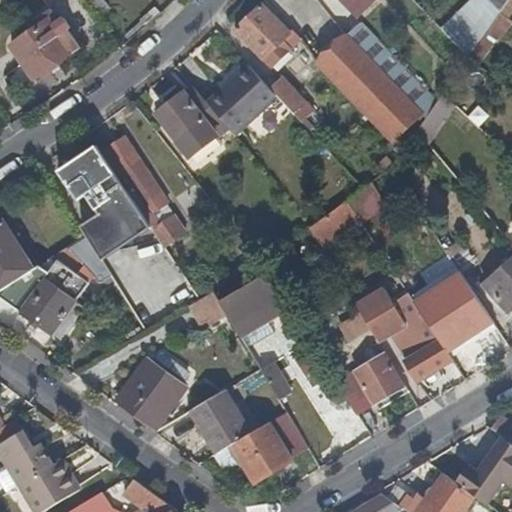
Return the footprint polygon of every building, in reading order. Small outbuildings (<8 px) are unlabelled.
[(471,26),(459,45),(470,57),(488,31),(502,12),(489,0),(473,0),(460,13),(471,26)] [(489,0),(502,12),(510,0),(489,0)] [(509,18),(511,13),(511,0),(510,0),(502,12),(509,18)] [(274,68),(301,41),(293,33),(290,35),(264,6),(238,30),(263,58),(274,68)] [(501,40),(511,25),(511,19),(509,18),(502,12),(488,31),(497,38),(501,40)] [(55,27),(51,20),(13,45),(36,79),(83,47),(70,28),(72,26),(67,18),(55,27)] [(361,21),(348,35),(414,104),(427,90),(361,21)] [(483,58),(497,38),(488,31),(470,57),(479,64),(483,58)] [(395,142),(424,114),(414,104),(348,35),(319,63),(395,142)] [(500,71),(483,58),(479,64),(496,76),(500,71)] [(226,85),(250,64),(247,60),(223,82),(226,85)] [(236,134),(279,95),(271,88),(250,64),(226,85),(208,101),(230,126),(236,134)] [(284,76),(271,88),(279,95),(311,131),(323,119),(284,76)] [(208,101),(194,86),(167,107),(170,112),(161,119),(178,139),(174,141),(182,153),(186,150),(191,156),(222,132),(230,126),(208,101)] [(430,145),(457,107),(444,95),(439,102),(428,118),(419,131),(430,145)] [(153,235),(167,253),(191,234),(131,137),(97,155),(153,235)] [(103,260),(153,235),(97,155),(64,178),(80,224),(88,236),(103,260)] [(472,170),(459,181),(498,229),(511,218),(472,170)] [(366,218),(385,205),(373,186),(355,200),(366,218)] [(331,216),(312,229),(321,244),(341,231),(331,216)] [(480,265),(451,222),(439,231),(467,273),(480,265)] [(4,223),(0,225),(0,230),(28,274),(40,267),(32,255),(27,258),(4,223)] [(67,232),(75,245),(88,236),(80,224),(67,232)] [(0,290),(0,291),(28,274),(0,230),(0,290)] [(83,272),(103,260),(88,236),(75,245),(69,249),(83,272)] [(475,293),(449,253),(432,264),(447,286),(430,297),(441,313),(440,314),(454,336),(460,332),(478,360),(504,343),(472,295),(475,293)] [(490,273),(493,277),(484,284),(508,312),(511,308),(511,260),(500,271),(497,267),(490,273)] [(45,280),(49,274),(40,267),(28,274),(0,291),(25,307),(22,312),(53,333),(75,302),(55,287),(45,280)] [(267,316),(278,309),(269,294),(277,289),(267,274),(263,277),(260,272),(252,277),(254,282),(221,301),(229,314),(242,336),(269,320),(267,316)] [(59,281),(49,274),(45,280),(55,287),(59,281)] [(440,365),(453,357),(410,293),(394,303),(384,286),(357,304),(361,310),(373,330),(380,341),(385,350),(401,341),(408,354),(421,346),(424,351),(406,361),(417,378),(440,365)] [(205,329),(229,314),(221,301),(215,291),(200,300),(191,305),(205,329)] [(280,313),(278,309),(267,316),(269,320),(280,313)] [(357,339),(373,330),(361,310),(346,320),(357,339)] [(325,328),(309,338),(320,356),(336,346),(325,328)] [(508,350),(504,343),(478,360),(482,367),(508,350)] [(424,351),(421,346),(408,354),(404,357),(406,361),(424,351)] [(385,354),(352,374),(338,383),(358,414),(404,386),(385,354)] [(338,383),(352,374),(341,357),(337,360),(335,356),(325,362),(338,383)] [(467,379),(453,357),(440,365),(455,387),(467,379)] [(157,429),(188,387),(150,359),(119,401),(157,429)] [(274,362),(262,369),(282,402),(293,394),(274,362)] [(252,434),(226,390),(194,409),(221,453),(233,446),(252,434)] [(287,449),(304,439),(288,412),(252,434),(233,446),(243,462),(255,483),(293,461),(288,452),(287,449)] [(511,424),(503,418),(487,428),(503,440),(511,445),(511,424)] [(0,449),(10,467),(21,485),(36,511),(43,511),(81,490),(64,460),(54,465),(41,443),(33,448),(24,431),(0,445),(0,449)] [(287,449),(288,452),(306,441),(304,439),(287,449)] [(511,486),(511,445),(503,440),(478,474),(468,467),(457,483),(476,497),(487,505),(504,481),(511,486)] [(243,462),(233,446),(221,453),(216,456),(225,473),(243,462)] [(21,485),(10,467),(0,472),(0,478),(8,492),(21,485)] [(428,499),(418,511),(465,511),(476,497),(457,483),(446,475),(428,499)] [(176,511),(178,511),(134,480),(125,494),(141,506),(143,510),(139,511),(176,511)] [(118,511),(113,509),(103,492),(70,511),(118,511)] [(422,495),(409,511),(418,511),(428,499),(422,495)] [(407,511),(386,496),(359,511),(407,511)]
